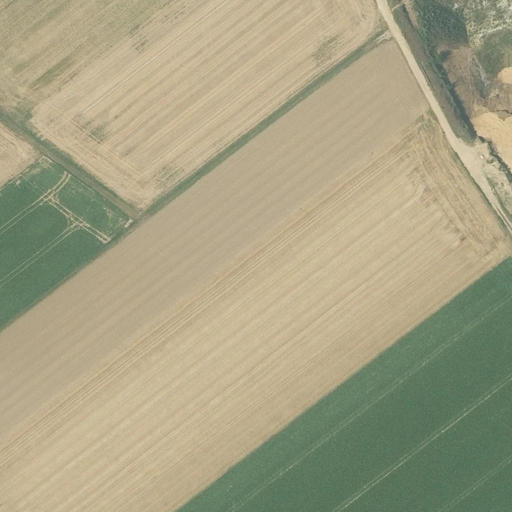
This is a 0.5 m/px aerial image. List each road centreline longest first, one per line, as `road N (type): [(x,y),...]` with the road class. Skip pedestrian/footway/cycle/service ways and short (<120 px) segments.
road 1 (track): [(0,330),(367,46),(396,32)]
road 2 (track): [(379,0),(465,157)]
road 3 (track): [(142,219),(0,116)]
